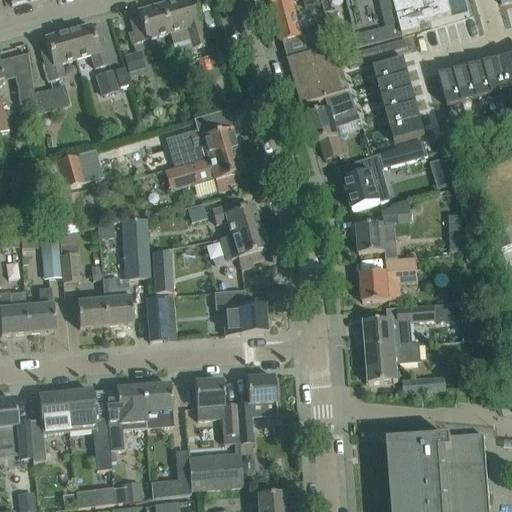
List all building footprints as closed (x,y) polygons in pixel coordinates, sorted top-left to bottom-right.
[(191,0),(184,0),(164,6),(172,35),(181,63),(194,59),(192,51),(206,47),(191,0)] [(269,0),(275,21),(287,62),(334,49),(329,32),(304,38),(300,39),(290,2),(296,0),(302,0),(306,11),(322,6),(320,0),(269,0)] [(320,0),(322,6),(329,32),(340,29),(337,17),(339,16),(338,13),(332,15),(327,0),(320,0)] [(378,0),(386,29),(354,38),(357,51),(402,39),(402,38),(403,38),(392,0),(378,0)] [(392,0),(403,38),(422,33),(420,24),(450,16),(445,0),(392,0)] [(464,0),(445,0),(450,16),(468,11),(464,0)] [(511,0),(499,0),(502,8),(511,5),(511,0)] [(132,46),(172,35),(164,6),(137,14),(138,19),(129,21),(133,33),(128,35),(132,46)] [(90,27),(67,34),(75,62),(90,57),(94,71),(108,66),(100,36),(93,38),(90,27)] [(40,53),(46,72),(49,83),(63,79),(59,66),(75,62),(67,34),(44,40),(47,51),(40,53)] [(407,42),(399,45),(403,57),(410,55),(407,42)] [(399,45),(392,47),(395,59),(403,57),(399,45)] [(392,47),(384,49),(388,61),(395,59),(392,47)] [(301,107),(325,100),(350,93),(336,57),(334,49),(287,62),(301,107)] [(384,49),(377,51),(380,63),(388,61),(384,49)] [(377,51),(369,53),(373,65),(380,63),(377,51)] [(369,53),(362,55),(365,67),(373,65),(369,53)] [(132,59),(136,72),(148,68),(144,55),(132,59)] [(362,55),(354,57),(358,69),(365,67),(362,55)] [(27,56),(12,60),(15,79),(19,107),(34,105),(32,95),(30,75),(27,56)] [(354,57),(347,59),(350,71),(358,69),(354,57)] [(511,57),(498,62),(507,92),(511,90),(511,57)] [(498,62),(483,66),(492,96),(507,92),(498,62)] [(404,63),(374,71),(378,86),(408,78),(404,63)] [(483,66),(468,70),(477,101),(492,96),(483,66)] [(468,70),(454,74),(462,105),(477,101),(468,70)] [(0,136),(9,135),(0,101),(0,83),(3,82),(0,71),(0,136)] [(119,92),(112,72),(96,77),(102,97),(119,92)] [(454,74),(439,78),(447,109),(462,105),(454,74)] [(408,78),(378,86),(382,101),(413,93),(408,78)] [(63,88),(50,91),(56,111),(69,107),(63,88)] [(304,119),(312,146),(320,144),(325,162),(343,157),(334,128),(360,121),(350,93),(325,100),(329,112),(304,119)] [(413,93),(382,101),(386,116),(417,108),(413,93)] [(417,108),(386,116),(390,131),(421,123),(417,108)] [(421,123),(390,131),(394,146),(425,137),(421,123)] [(189,136),(166,143),(174,171),(187,167),(196,165),(208,161),(236,152),(230,131),(220,134),(218,127),(199,133),(196,133),(189,136)] [(379,157),(383,172),(428,160),(424,145),(379,157)] [(174,171),(164,174),(168,185),(190,179),(192,187),(213,181),(217,194),(218,195),(229,191),(228,188),(240,184),(238,176),(243,174),(236,152),(208,161),(196,165),(187,167),(174,171)] [(76,159),(43,168),(50,191),(51,195),(61,192),(83,186),(102,180),(98,166),(79,171),(76,159)] [(381,172),(363,177),(343,183),(352,213),(390,203),(381,172)] [(49,201),(57,230),(77,226),(68,196),(63,198),(49,201)] [(226,223),(231,238),(259,230),(253,208),(243,211),(241,204),(211,213),(215,227),(226,223)] [(206,221),(203,208),(187,212),(190,225),(206,221)] [(18,229),(38,231),(40,212),(20,210),(18,229)] [(383,227),(356,229),(359,257),(385,255),(385,263),(397,261),(395,245),(394,227),(410,226),(410,210),(391,212),(382,214),(383,227)] [(121,223),(123,281),(148,280),(145,222),(121,223)] [(97,230),(98,241),(113,240),(112,226),(97,230)] [(231,238),(219,242),(225,263),(237,260),(241,272),(252,268),(251,265),(263,261),(261,253),(266,251),(259,230),(231,238)] [(0,249),(19,249),(18,235),(0,235),(0,249)] [(58,238),(40,240),(43,282),(62,280),(60,258),(58,238)] [(465,255),(464,242),(450,243),(450,255),(465,255)] [(509,242),(499,245),(502,254),(511,251),(509,242)] [(170,255),(151,257),(152,277),(171,276),(170,255)] [(78,284),(75,256),(60,258),(62,280),(62,286),(78,284)] [(397,261),(385,263),(386,275),(360,277),(362,305),(402,302),(400,287),(417,285),(415,263),(397,265),(397,261)] [(91,284),(101,283),(100,269),(90,270),(91,284)] [(480,277),(469,277),(469,295),(461,295),(461,305),(481,304),(480,277)] [(101,283),(103,303),(105,328),(133,326),(131,301),(130,301),(129,290),(118,291),(117,281),(101,283)] [(39,308),(25,310),(27,336),(55,333),(51,292),(38,293),(39,308)] [(222,295),(213,296),(215,313),(222,312),(224,339),(239,338),(266,335),(265,332),(268,331),(268,322),(265,322),(264,308),(245,309),(244,293),(237,294),(235,294),(222,295)] [(0,296),(0,336),(0,338),(27,336),(25,310),(24,295),(9,297),(9,296),(0,296)] [(165,343),(162,300),(146,301),(149,344),(165,343)] [(76,305),(77,311),(78,331),(105,328),(103,303),(76,305)] [(364,325),(366,352),(405,349),(404,326),(435,324),(434,308),(398,311),(399,322),(364,325)] [(484,343),(481,309),(460,311),(463,345),(484,343)] [(405,349),(366,352),(369,387),(397,384),(396,368),(421,366),(420,348),(405,349)] [(247,406),(236,407),(239,445),(239,447),(252,446),(250,420),(277,418),(273,379),(245,381),(247,406)] [(444,382),(435,383),(402,385),(403,396),(445,393),(444,382)] [(222,383),(194,385),(195,405),(196,423),(212,421),(222,421),(223,447),(239,445),(236,407),(223,408),(222,383)] [(170,387),(144,389),(147,429),(160,428),(160,430),(173,429),(170,387)] [(117,404),(105,404),(106,417),(109,454),(123,453),(121,431),(145,430),(147,429),(144,389),(115,391),(117,404)] [(92,393),(65,396),(68,434),(92,432),(94,446),(97,473),(110,471),(109,454),(106,417),(94,419),(92,393)] [(468,405),(469,395),(459,394),(457,404),(468,405)] [(43,437),(68,434),(65,396),(37,399),(40,423),(29,424),(32,460),(45,459),(43,437)] [(20,461),(32,460),(29,424),(17,426),(14,402),(0,403),(0,443),(17,441),(20,461)] [(429,442),(387,445),(392,511),(489,511),(484,437),(445,439),(429,440),(429,442)] [(174,454),(176,483),(150,485),(151,501),(163,500),(176,498),(190,497),(190,494),(191,494),(188,461),(187,453),(174,454)] [(226,458),(188,461),(191,494),(243,490),(242,475),(241,466),(240,457),(226,458)] [(241,466),(242,475),(245,478),(250,478),(253,474),(252,465),(250,462),(244,463),(241,466)] [(119,486),(121,506),(129,505),(143,503),(140,484),(119,486)] [(111,490),(98,491),(100,508),(112,506),(111,490)] [(257,499),(257,511),(283,511),(283,497),(257,499)] [(34,511),(34,501),(17,502),(17,511),(34,511)]
